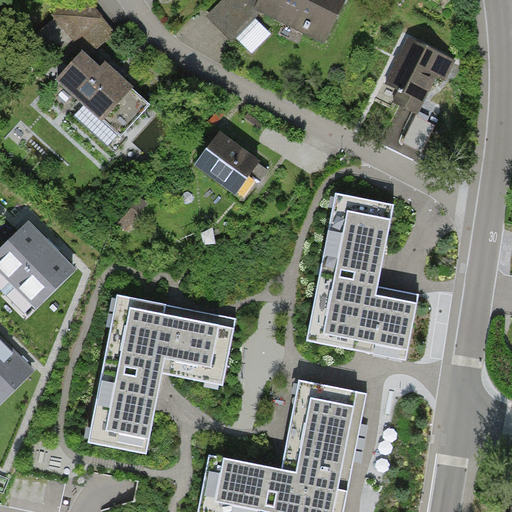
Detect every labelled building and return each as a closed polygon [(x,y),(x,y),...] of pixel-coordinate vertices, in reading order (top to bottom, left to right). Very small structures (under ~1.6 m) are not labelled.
[(81,46),(105,20),(83,0),(70,0),(53,19),(81,46)] [(260,0),(221,0),(206,14),(234,38),(260,0)] [(262,0),(255,18),(327,50),(349,0),(262,0)] [(447,57),(407,40),(386,89),(426,106),(447,57)] [(92,50),(60,84),(124,144),(156,110),(92,50)] [(225,135),(200,172),(245,202),(270,165),(225,135)] [(395,206),(336,194),(307,342),(407,361),(420,295),(379,287),(395,206)] [(28,225),(0,252),(0,268),(15,283),(51,248),(43,240),(28,225)] [(51,248),(15,283),(38,306),(74,271),(58,255),(51,248)] [(237,319),(117,296),(89,443),(147,454),(163,374),(224,386),(237,319)] [(19,358),(0,340),(0,403),(32,372),(19,358)] [(345,511),(368,394),(300,381),(283,469),(210,455),(198,511),(345,511)]
